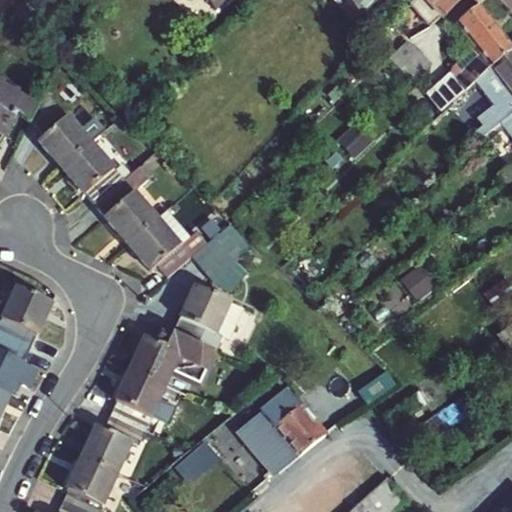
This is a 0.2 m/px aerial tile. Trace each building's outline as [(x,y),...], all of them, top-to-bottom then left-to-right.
[(30,0),(29,2),(45,12),(52,0),(30,0)] [(203,0),(214,10),(223,0),(203,0)] [(343,0),(359,16),(376,0),(343,0)] [(442,19),(463,0),(415,0),(410,5),(430,27),(440,18),(442,19)] [(451,75),(466,93),(474,83),(511,51),(511,47),(479,7),(456,26),(475,49),(470,54),(453,70),(451,75)] [(450,30),(470,54),(475,49),(456,26),(450,30)] [(417,52),(407,42),(389,61),(399,71),(417,52)] [(511,51),(474,83),(493,106),(476,119),(482,127),(473,134),(479,141),(503,123),(511,115),(511,51)] [(430,64),(417,52),(399,71),(412,84),(430,64)] [(0,142),(18,115),(30,123),(40,104),(0,79),(0,142)] [(30,123),(29,125),(42,140),(38,143),(61,169),(91,144),(105,132),(94,119),(80,131),(45,93),(40,104),(30,123)] [(511,115),(503,123),(511,135),(511,165),(508,169),(511,173),(511,115)] [(408,131),(415,140),(432,125),(424,116),(408,131)] [(361,123),(343,139),(359,157),(377,141),(361,123)] [(124,182),(91,144),(61,169),(85,196),(95,207),(124,182)] [(155,176),(145,164),(139,169),(149,180),(155,176)] [(157,220),(134,194),(149,180),(139,169),(124,182),(95,207),(128,246),(157,220)] [(511,180),(511,173),(508,169),(499,176),(506,185),(511,180)] [(191,238),(167,211),(157,220),(180,247),(191,238)] [(180,247),(157,220),(128,246),(151,273),(157,268),(168,280),(192,259),(219,235),(208,223),(191,238),(180,247)] [(250,250),(229,226),(219,235),(192,259),(211,282),(227,293),(243,279),(231,266),(235,262),(250,250)] [(247,275),(235,262),(231,266),(243,279),(247,275)] [(244,310),(196,287),(174,334),(216,353),(223,338),(230,341),(244,310)] [(52,304),(16,288),(0,323),(0,336),(29,350),(52,304)] [(131,371),(166,387),(172,374),(201,387),(216,353),(174,334),(152,324),(131,371)] [(511,324),(496,337),(510,356),(511,355),(511,324)] [(29,350),(0,336),(0,392),(9,397),(16,383),(30,389),(39,371),(23,364),(29,350)] [(166,387),(131,371),(116,403),(110,417),(145,433),(153,416),(166,387)] [(182,394),(166,387),(153,416),(169,423),(182,394)] [(0,416),(9,397),(0,392),(0,416)] [(280,475),(326,436),(288,393),(239,435),(272,472),(275,469),(280,475)] [(145,433),(110,417),(104,430),(96,427),(81,459),(116,475),(131,443),(139,446),(145,433)] [(195,484),(224,458),(208,441),(179,467),(195,484)] [(98,511),(116,475),(81,459),(66,491),(60,506),(72,511),(98,511)] [(275,469),(272,472),(277,478),(280,475),(275,469)] [(405,499),(387,479),(375,489),(394,510),(405,499)] [(391,511),(394,510),(375,489),(364,500),(375,511),(391,511)] [(511,511),(511,494),(493,511),(511,511)] [(375,511),(364,500),(353,510),(354,511),(375,511)]
